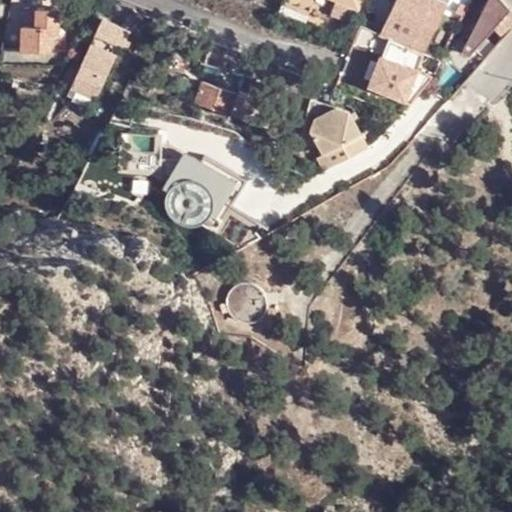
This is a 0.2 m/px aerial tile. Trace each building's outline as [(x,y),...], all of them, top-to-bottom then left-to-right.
[(361,0),(330,0),(330,3),(337,6),(334,15),(353,22),(361,0)] [(397,0),(383,32),(391,37),(426,54),(430,45),(451,0),(397,0)] [(511,9),(511,0),(492,0),(469,45),(469,46),(469,48),(470,49),(472,50),(474,50),(476,49),(511,9)] [(284,5),(281,14),(289,18),(293,8),(284,5)] [(25,52),(52,53),(53,35),(61,36),(62,8),(61,7),(28,7),(27,7),(25,52)] [(293,8),(289,18),(307,25),(311,16),(293,8)] [(132,32),(104,19),(72,89),(97,101),(121,49),(124,50),(132,32)] [(355,44),(359,35),(348,31),(345,41),(355,44)] [(53,35),(52,53),(68,54),(69,36),(61,36),(53,35)] [(426,54),(391,37),(380,60),(378,59),(369,77),(372,78),(369,84),(407,103),(433,77),(418,69),(426,54)] [(205,82),(198,102),(270,127),(273,119),(277,120),(281,108),(205,82)] [(351,110),(312,100),(304,131),(312,133),(326,155),(365,132),(351,110)] [(326,155),(320,158),(325,172),(373,144),(365,132),(326,155)] [(238,180),(188,151),(168,186),(191,199),(183,214),(217,235),(233,207),(226,203),(229,197),(238,180)] [(237,201),(229,197),(226,203),(233,207),(237,201)] [(267,310),(269,304),(268,297),(265,291),(261,286),(255,283),(249,282),(242,283),(236,285),(231,290),(228,296),(227,303),(229,310),(233,316),(238,320),(245,323),(252,323),(258,320),(264,316),(267,310)]
